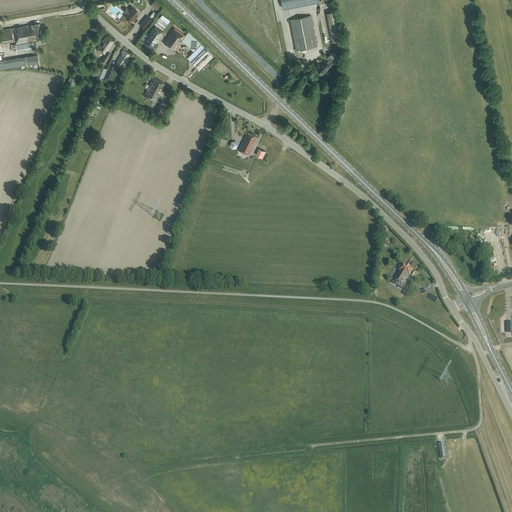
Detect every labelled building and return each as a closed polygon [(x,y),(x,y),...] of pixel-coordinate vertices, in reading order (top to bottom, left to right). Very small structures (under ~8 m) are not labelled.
[(319,1),(318,0),(281,0),(283,8),(319,1)] [(160,6),(154,1),(150,5),(156,10),(160,6)] [(123,11),(127,14),(125,17),(130,21),(131,19),(134,21),(138,17),(134,14),(137,10),(132,6),(128,10),(126,7),(123,11)] [(341,41),(335,10),(325,12),(331,43),(341,41)] [(163,14),(159,20),(166,24),(169,18),(163,14)] [(317,46),(311,15),(290,19),(296,50),(317,46)] [(147,16),(140,25),(144,29),(152,19),(147,16)] [(15,44),(33,41),(35,40),(42,39),(39,23),(34,24),(12,28),(10,28),(0,29),(0,40),(0,43),(14,40),(15,44)] [(151,48),(163,32),(154,26),(143,41),(151,48)] [(163,43),(173,50),(185,35),(174,27),(163,43)] [(201,43),(189,30),(182,40),(193,52),(201,43)] [(106,36),(97,49),(104,54),(102,57),(106,60),(110,53),(107,51),(113,41),(106,36)] [(37,41),(15,45),(16,50),(38,46),(37,41)] [(121,55),(116,61),(115,63),(121,67),(129,54),(123,49),(120,53),(122,53),(121,55)] [(38,54),(25,56),(26,65),(28,65),(37,64),(39,63),(38,60),(38,54)] [(322,74),(337,59),(331,54),(327,57),(330,59),(328,61),(326,59),(321,63),(322,64),(317,69),(322,74)] [(0,68),(26,65),(25,56),(0,59),(0,68)] [(109,79),(114,66),(110,64),(105,77),(109,79)] [(101,81),(103,77),(107,68),(100,65),(96,74),(97,75),(96,79),(101,81)] [(155,101),(164,83),(154,78),(152,82),(151,81),(144,96),(155,101)] [(161,118),(165,108),(159,105),(154,114),(161,118)] [(247,132),(238,150),(247,155),(256,137),(247,132)] [(259,149),(256,155),(261,158),(265,152),(259,149)] [(407,278),(408,275),(409,276),(410,275),(412,276),(414,272),(412,271),(412,270),(409,268),(410,267),(406,265),(406,266),(403,264),(399,270),(400,270),(399,273),(398,272),(392,282),(402,288),(408,278),(407,278)] [(507,297),(497,297),(497,308),(507,307),(507,297)] [(447,442),(443,443),(438,443),(440,458),(449,457),(447,442)]
